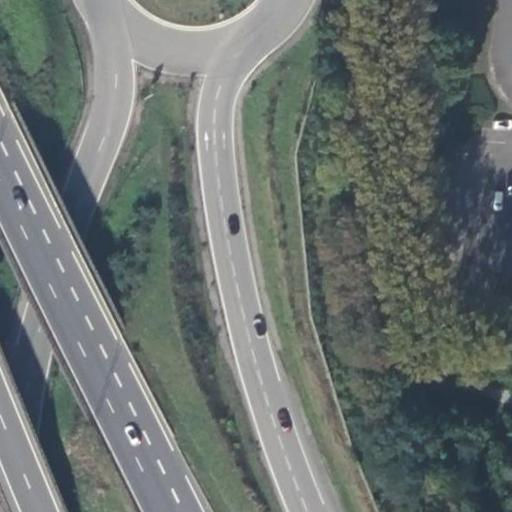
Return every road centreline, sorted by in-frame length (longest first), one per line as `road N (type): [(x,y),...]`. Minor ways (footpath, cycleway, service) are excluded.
road 1 (primary): [(114,15),(111,111),(31,360),(15,511)]
road 2 (primary): [(308,511),(262,386),(224,210),(215,109),(232,45)]
road 3 (trunk): [(164,511),(0,176)]
road 4 (primary): [(114,15),(168,48),(232,45)]
